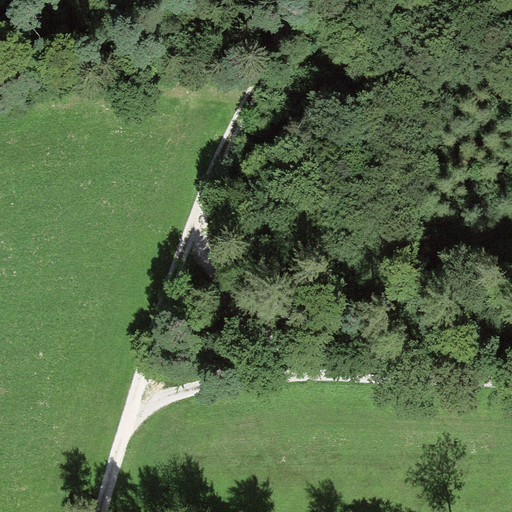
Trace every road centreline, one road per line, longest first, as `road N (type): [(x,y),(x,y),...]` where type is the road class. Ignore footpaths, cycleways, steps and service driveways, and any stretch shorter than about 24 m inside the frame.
road 1 (track): [(102,511),(207,187),(293,0)]
road 2 (track): [(511,385),(260,379),(175,400),(126,436)]
road 3 (track): [(194,228),(216,289),(302,366),(347,381)]
